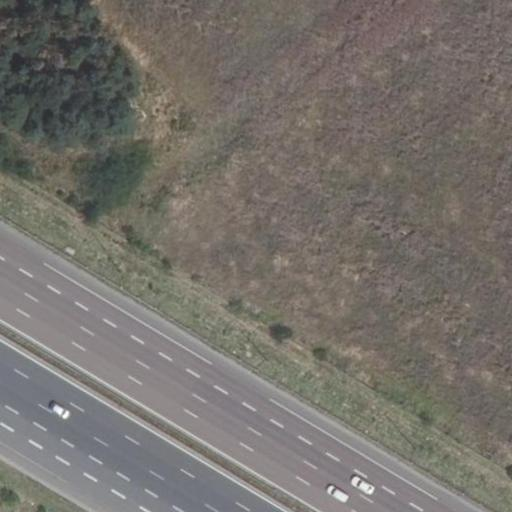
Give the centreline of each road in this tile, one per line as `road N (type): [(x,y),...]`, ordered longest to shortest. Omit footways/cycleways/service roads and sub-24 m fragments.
road 1 (motorway): [(382,511),(0,281)]
road 2 (motorway): [(0,372),(231,511)]
